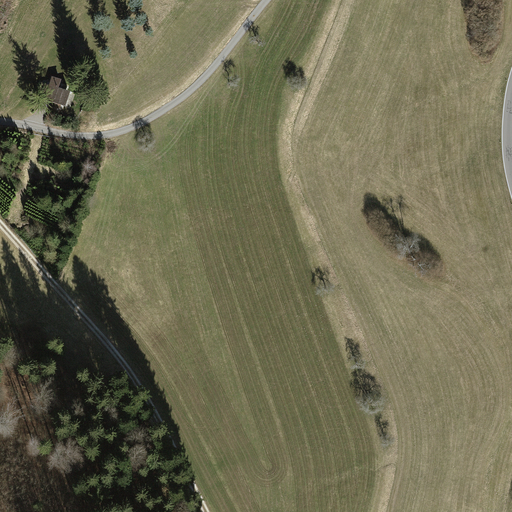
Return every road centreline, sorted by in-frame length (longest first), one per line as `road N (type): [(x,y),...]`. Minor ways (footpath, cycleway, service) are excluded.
road 1 (track): [(206,511),(132,375),(0,224)]
road 2 (track): [(0,123),(84,137),(126,129),(170,108),(266,0)]
